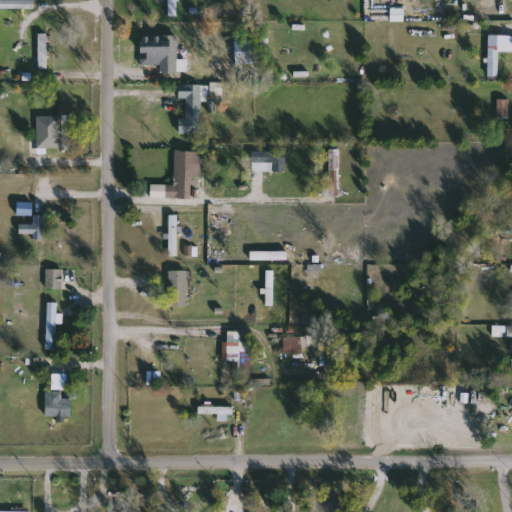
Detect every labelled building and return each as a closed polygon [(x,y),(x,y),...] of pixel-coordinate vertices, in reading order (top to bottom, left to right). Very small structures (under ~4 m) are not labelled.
[(165,15),(165,0),(174,0),(174,15),(165,15)] [(170,0),(170,17),(179,17),(179,0),(170,0)] [(39,68),(39,34),(50,34),(50,68),(39,68)] [(179,35),(178,73),(161,73),(161,65),(141,65),(142,35),(179,35)] [(490,76),(490,36),(499,36),(499,76),(490,76)] [(179,99),(179,85),(203,85),(203,133),(179,134),(179,118),(188,118),(188,99),(179,99)] [(341,196),(328,196),(328,149),(341,149),(341,196)] [(198,151),(198,176),(189,176),(189,198),(182,199),(177,198),(177,197),(163,197),(164,184),(172,185),(173,150),(179,150),(179,151),(198,151)] [(286,171),(253,171),(253,152),(286,152),(286,171)] [(229,229),(211,229),(211,204),(229,204),(229,229)] [(180,215),(180,255),(170,255),(170,215),(180,215)] [(511,235),(511,248),(511,254),(503,252),(506,235),(511,235)] [(64,269),(64,289),(47,289),(47,269),(64,269)] [(188,306),(170,306),(170,271),(188,271),(188,306)] [(58,303),(58,350),(47,350),(47,303),(58,303)] [(228,360),(228,331),(244,332),(244,343),(252,343),(251,379),(239,378),(239,367),(237,367),(237,361),(228,360)] [(292,337),(316,337),(316,348),(292,348),(292,337)] [(63,392),(63,400),(72,400),(72,417),(46,417),(46,392),(63,392)] [(199,415),(199,407),(233,407),(233,415),(199,415)]
